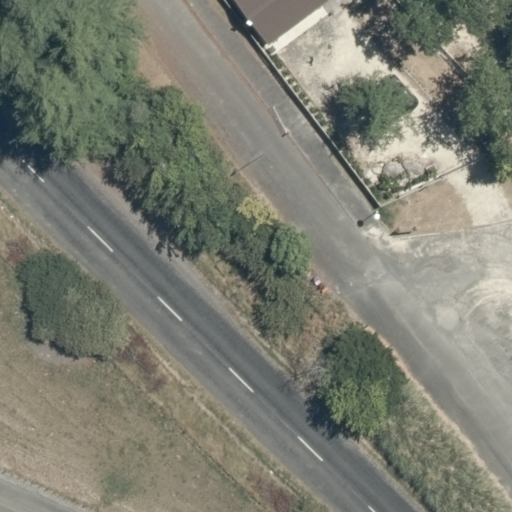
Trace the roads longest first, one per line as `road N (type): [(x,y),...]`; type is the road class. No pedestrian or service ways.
road 1 (unclassified): [(0,95),(399,511)]
road 2 (unknown): [(161,0),(511,436)]
